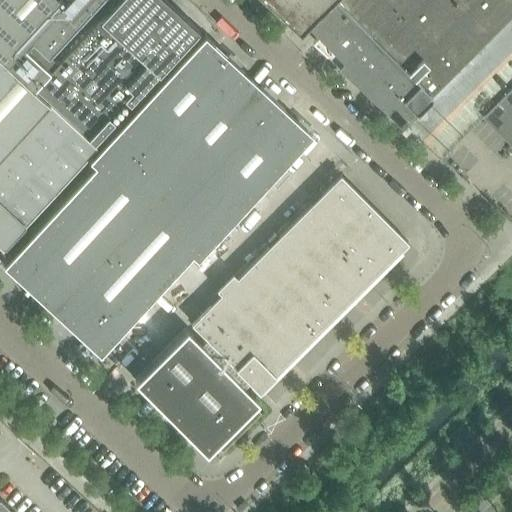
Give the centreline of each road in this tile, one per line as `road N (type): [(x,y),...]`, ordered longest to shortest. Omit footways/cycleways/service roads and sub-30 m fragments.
road 1 (unclassified): [(223,511),(479,242),(214,0)]
road 2 (unclassified): [(208,511),(0,320)]
